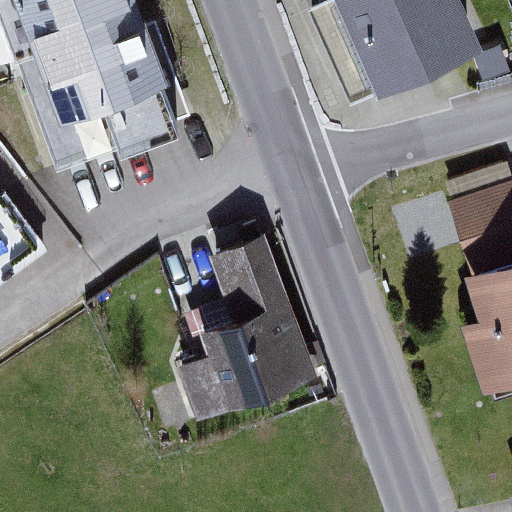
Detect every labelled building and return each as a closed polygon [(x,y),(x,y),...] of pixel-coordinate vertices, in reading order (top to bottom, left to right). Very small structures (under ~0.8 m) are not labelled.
[(180,119),(138,0),(0,0),(0,23),(50,165),(180,119)] [(480,36),(464,0),(312,0),(283,12),(322,103),(480,36)] [(0,281),(45,247),(0,187),(0,281)] [(266,238),(196,263),(226,345),(181,361),(202,420),(317,379),(266,238)] [(511,265),(468,278),(499,383),(511,379),(511,265)]
